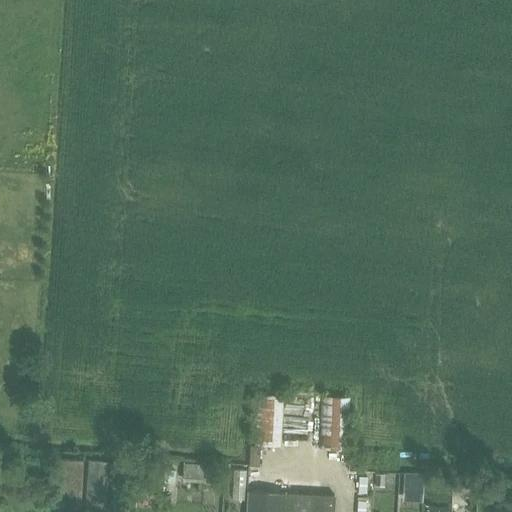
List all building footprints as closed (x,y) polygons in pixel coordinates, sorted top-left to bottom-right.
[(284,394),(254,392),(251,444),(281,446),(284,394)] [(320,395),(318,448),(347,449),(350,397),(320,395)] [(250,445),(249,465),(259,466),(260,445),(250,445)] [(51,504),(78,504),(79,458),(52,458),(51,504)] [(88,459),(84,506),(105,508),(109,460),(88,459)] [(177,464),(178,477),(197,476),(196,463),(177,464)] [(143,466),(142,476),(141,492),(157,494),(158,494),(159,477),(160,468),(143,466)] [(399,470),(395,499),(415,502),(420,473),(399,470)] [(457,475),(456,491),(476,492),(477,476),(457,475)] [(122,486),(121,500),(119,511),(134,511),(136,501),(137,487),(122,486)] [(269,491),(247,490),(245,511),(333,511),(334,495),(269,491)]
